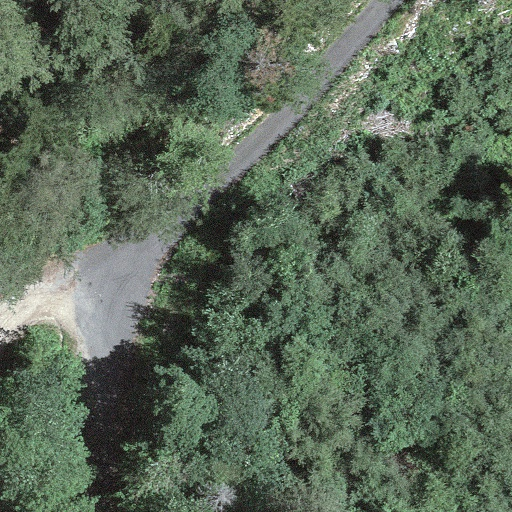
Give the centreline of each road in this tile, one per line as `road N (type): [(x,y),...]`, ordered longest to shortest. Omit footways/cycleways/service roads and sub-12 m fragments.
road 1 (track): [(387,0),(283,131),(124,298),(88,388),(89,511)]
road 2 (track): [(0,324),(29,303),(124,298)]
